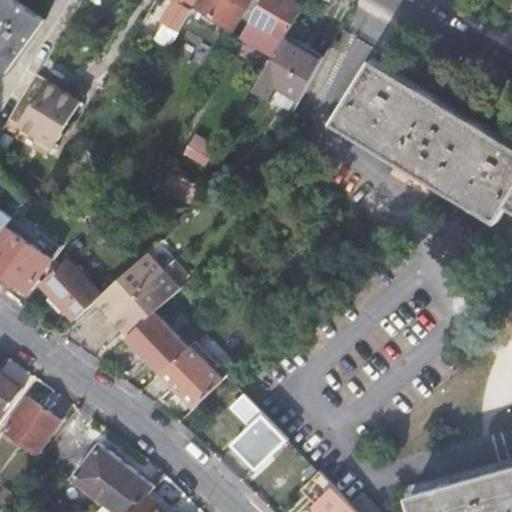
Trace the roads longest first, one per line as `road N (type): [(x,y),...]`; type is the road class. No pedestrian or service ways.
road 1 (residential): [(0,318),(202,471),(242,511)]
road 2 (residential): [(511,75),(387,0)]
